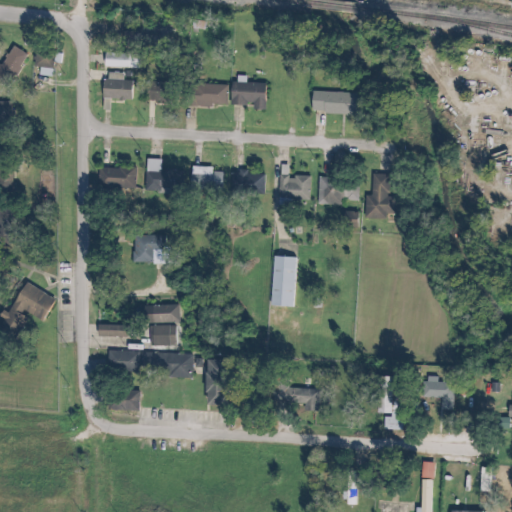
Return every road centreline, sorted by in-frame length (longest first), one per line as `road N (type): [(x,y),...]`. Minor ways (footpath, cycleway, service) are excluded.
road 1 (residential): [(117,425),(96,402),(91,379),(76,0)]
road 2 (residential): [(478,446),(117,425)]
road 3 (residential): [(386,145),(83,130)]
